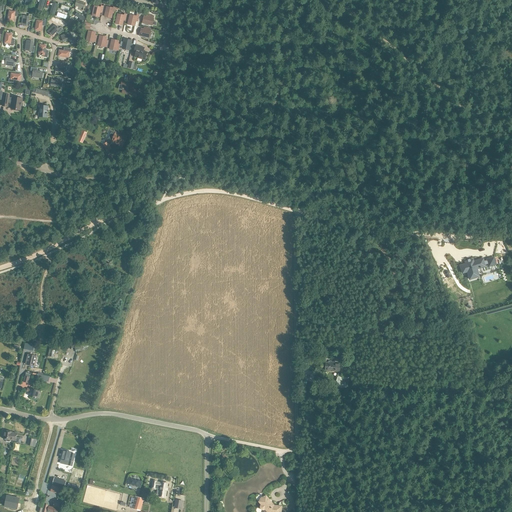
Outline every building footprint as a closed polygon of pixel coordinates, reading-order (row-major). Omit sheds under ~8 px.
[(31,0),(17,0),(16,5),(20,6),(29,9),(31,0)] [(102,11),(103,6),(101,6),(101,7),(94,6),(92,15),(99,17),(100,11),(102,11)] [(64,14),(61,13),(60,13),(59,16),(66,18),(69,9),(66,7),(64,14)] [(112,12),(115,12),(116,7),(113,7),(113,8),(107,7),(104,16),(111,18),(112,13),(112,12)] [(7,21),(13,22),(14,16),(17,17),(18,10),(15,10),(15,12),(9,11),(7,21)] [(77,12),(75,16),(81,19),(80,20),(82,22),(85,17),(77,12)] [(31,21),(32,15),(29,14),(28,17),(23,16),(21,26),(27,27),(28,21),(31,21)] [(124,15),(118,14),(115,23),(122,25),(123,19),(126,19),(127,14),(124,14),(124,15)] [(136,20),(138,20),(139,15),(137,15),(136,16),(130,15),(128,24),(134,26),(136,20)] [(148,17),(147,17),(144,16),(143,23),(152,25),(153,18),(153,16),(148,15),(148,17)] [(42,19),(42,21),(36,20),(35,30),(41,31),(42,25),(45,26),(46,19),(42,19)] [(47,32),(52,36),(56,32),(58,34),(63,29),(60,27),(58,29),(55,25),(47,32)] [(145,30),(143,29),(141,29),(140,35),(149,37),(151,31),(150,31),(150,29),(145,27),(145,30)] [(94,36),(95,35),(95,32),(89,31),(86,40),(93,42),(93,41),(95,42),(96,37),(94,36)] [(72,38),(70,33),(70,32),(61,36),(63,42),(69,39),(70,42),(76,40),(74,37),(72,38)] [(6,33),(5,43),(10,44),(10,45),(13,46),(14,39),(11,39),(12,34),(6,33)] [(105,42),(106,37),(100,36),(98,45),(104,47),(104,46),(106,47),(107,42),(105,42)] [(118,45),(118,43),(118,41),(112,39),(110,49),(116,50),(118,50),(120,45),(118,45)] [(130,46),(130,44),(131,40),(124,39),(122,48),(129,50),(129,49),(131,50),(132,46),(130,46)] [(27,40),(25,50),(31,51),(30,52),(34,53),(35,47),(32,46),(32,41),(27,40)] [(40,45),(38,55),(44,56),(44,57),(47,57),(48,51),(45,51),(46,46),(40,45)] [(136,45),(134,52),(136,52),(136,53),(138,53),(137,57),(145,60),(147,52),(143,51),(144,48),(136,45)] [(70,52),(71,49),(64,48),(64,51),(59,50),(58,56),(68,58),(69,52),(70,52)] [(10,57),(4,56),(3,59),(6,60),(5,65),(15,67),(16,61),(10,60),(10,57)] [(66,67),(67,67),(67,64),(61,63),(61,66),(56,65),(55,71),(65,73),(66,67)] [(37,68),(31,67),(31,71),(33,71),(32,77),(42,78),(43,72),(37,71),(37,68)] [(9,82),(15,83),(16,80),(20,81),(21,75),(11,74),(11,79),(9,79),(9,82)] [(61,81),(63,81),(63,78),(57,77),(56,80),(52,80),(51,85),(60,87),(61,81)] [(136,85),(122,82),(121,85),(124,85),(122,90),(123,90),(122,93),(136,96),(137,93),(138,93),(138,92),(139,90),(138,89),(139,88),(136,88),(136,85)] [(3,106),(8,107),(8,104),(13,105),(12,109),(21,111),(21,106),(23,106),(23,105),(24,104),(23,103),(22,103),(23,99),(14,97),(14,98),(9,98),(10,96),(5,95),(3,106)] [(59,107),(63,108),(64,108),(66,98),(62,97),(61,101),(57,100),(56,106),(59,107)] [(47,117),(47,107),(40,106),(39,116),(47,117)] [(82,131),(80,135),(77,141),(78,141),(83,144),(87,133),(82,131)] [(111,142),(109,143),(108,142),(104,144),(108,151),(112,149),(110,145),(113,143),(123,147),(126,139),(114,135),(111,142)] [(485,266),(484,264),(488,263),(489,265),(495,263),(493,257),(487,259),(487,260),(483,261),(482,258),(473,261),(472,260),(470,260),(467,261),(465,262),(466,264),(460,266),(462,274),(467,272),(469,276),(478,272),(477,269),(485,266)] [(511,286),(508,270),(502,272),(502,273),(496,274),(496,273),(486,276),(481,277),(490,309),(497,308),(510,356),(511,355),(511,343),(502,307),(508,306),(511,321),(511,286)] [(467,289),(474,313),(478,312),(471,287),(467,289)] [(28,354),(26,364),(34,366),(37,356),(28,354)] [(329,361),(329,363),(325,363),(325,370),(327,370),(331,370),(332,370),(332,372),(340,372),(340,366),(338,366),(338,365),(335,364),(335,363),(335,361),(329,361)] [(32,389),(27,388),(26,392),(31,393),(30,396),(40,399),(42,391),(32,389)] [(5,431),(3,439),(6,439),(6,441),(6,442),(10,443),(11,442),(11,440),(12,433),(12,432),(5,431)] [(12,433),(11,440),(16,441),(16,443),(21,444),(22,438),(16,437),(17,434),(12,433)] [(35,447),(37,439),(29,438),(28,445),(35,447)] [(61,459),(60,463),(72,466),(75,454),(71,453),(71,454),(70,454),(71,452),(63,450),(61,459)] [(54,478),(53,484),(65,487),(66,481),(54,478)] [(157,481),(152,481),(152,486),(156,486),(156,490),(155,495),(158,496),(165,497),(167,484),(157,482),(157,481)] [(7,496),(5,506),(17,509),(19,499),(7,496)] [(144,499),(135,496),(132,508),(140,511),(144,499)] [(280,511),(281,507),(274,506),(265,496),(264,496),(262,497),(263,497),(261,498),(260,500),(259,501),(259,502),(261,505),(261,506),(260,507),(261,507),(261,509),(262,509),(263,510),(264,510),(265,509),(266,510),(267,511),(280,511)] [(181,509),(182,501),(176,499),(174,508),(181,509)] [(54,501),(53,507),(49,506),(47,511),(58,511),(60,503),(54,501)]
